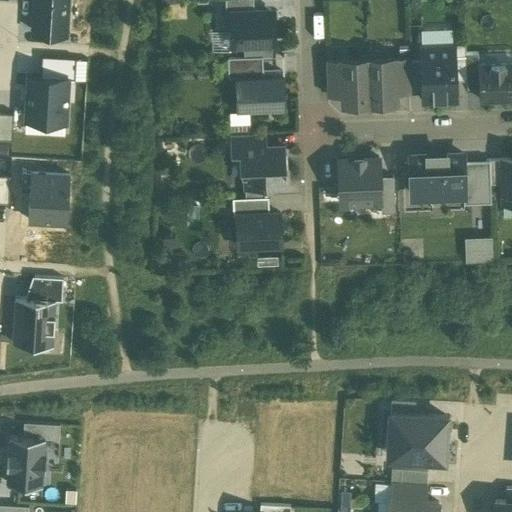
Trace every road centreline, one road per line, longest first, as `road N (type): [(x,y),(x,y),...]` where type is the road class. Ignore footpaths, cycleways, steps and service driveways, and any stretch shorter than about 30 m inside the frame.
road 1 (residential): [(309,131),(511,124)]
road 2 (residential): [(308,0),(309,131)]
